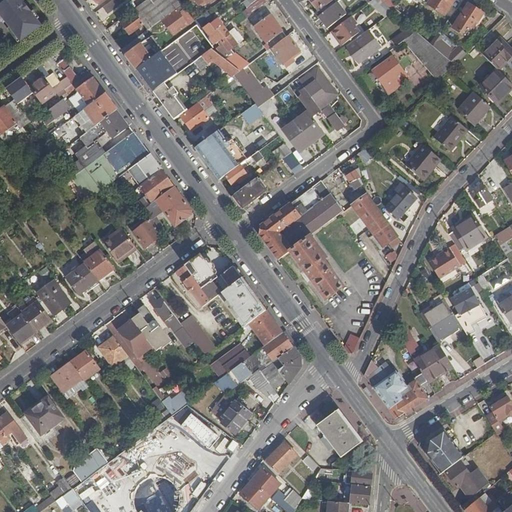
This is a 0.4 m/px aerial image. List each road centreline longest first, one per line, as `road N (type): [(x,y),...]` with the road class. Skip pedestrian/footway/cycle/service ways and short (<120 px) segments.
road 1 (residential): [(278,0),(373,130),(231,234)]
road 2 (unclassified): [(511,125),(434,205),(345,382)]
road 3 (residential): [(0,383),(219,218)]
road 4 (tertiary): [(73,21),(219,218)]
road 5 (residential): [(207,511),(331,366)]
road 6 (tertiary): [(231,234),(331,366)]
road 7 (unclassified): [(389,442),(511,366)]
